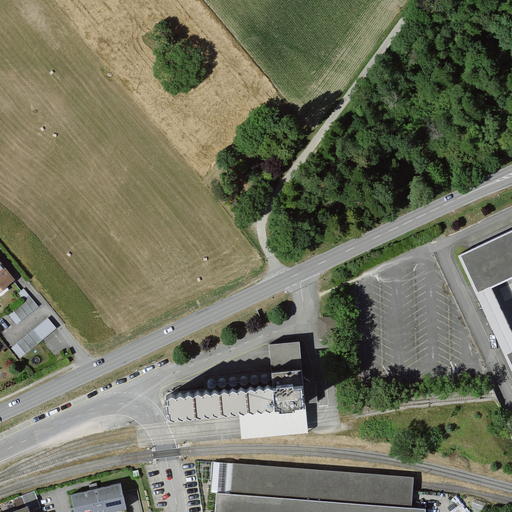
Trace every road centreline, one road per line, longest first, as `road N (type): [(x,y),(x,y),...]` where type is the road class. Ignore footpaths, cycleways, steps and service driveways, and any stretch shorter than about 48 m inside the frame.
road 1 (secondary): [(0,414),(511,174)]
road 2 (track): [(418,0),(263,217),(264,245),(280,281)]
